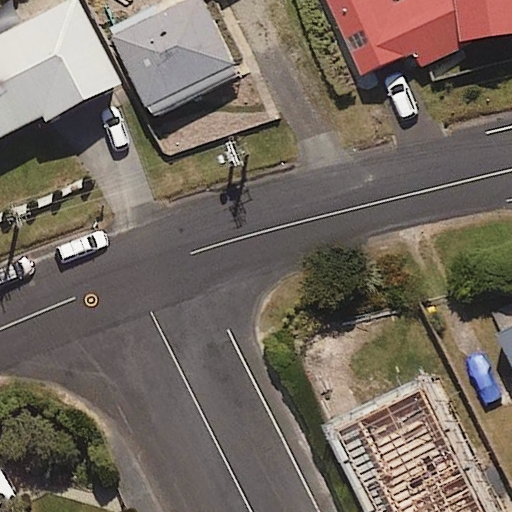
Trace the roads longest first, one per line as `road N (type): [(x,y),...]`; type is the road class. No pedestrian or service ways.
road 1 (residential): [(511,169),(240,237),(132,273)]
road 2 (residential): [(252,511),(132,273)]
road 3 (residential): [(132,273),(0,329)]
